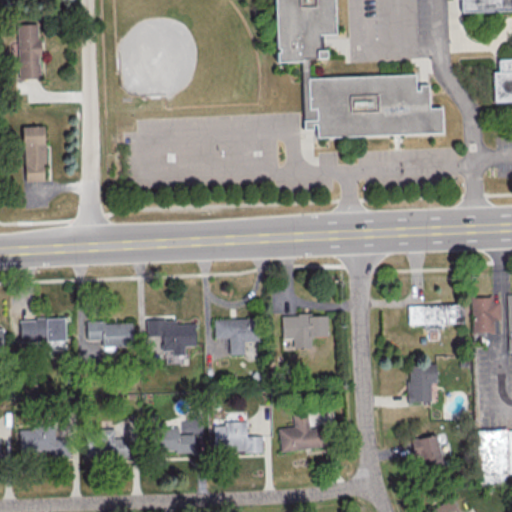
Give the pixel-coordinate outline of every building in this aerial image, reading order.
[(310,78),(417,74),(418,90),(420,90),(420,85),(430,85),(431,108),(442,108),(443,133),(318,138),(317,124),(314,124),(314,130),(304,130),(303,88),(302,88),(301,62),(277,62),(274,0),(335,0),(337,35),(321,36),(321,44),(318,44),(318,50),(328,50),(328,61),(309,61),(310,78)] [(511,0),(511,102),(494,103),(493,72),(499,71),(498,59),(511,58),(511,11),(463,14),(463,0),(511,0)] [(17,78),(39,78),(38,23),(16,24),(17,78)] [(43,125),(22,126),(24,181),(45,180),(43,125)] [(498,301),(492,301),(491,296),(470,296),(471,332),(493,331),(492,319),(499,319),(498,301)] [(407,324),(423,323),(423,330),(441,329),(441,323),(462,323),(462,303),(407,305),(407,324)] [(326,335),(326,313),(280,315),(281,337),(292,337),(292,347),(310,347),(309,336),(326,335)] [(64,339),(63,317),(19,319),(19,340),(64,339)] [(212,319),(213,337),(228,337),(228,354),(243,353),(243,341),(256,340),(256,317),(212,319)] [(145,335),(161,335),(161,350),(170,349),(170,354),(184,353),(183,346),(194,345),(194,323),(175,323),(175,318),(145,319),(145,335)] [(85,322),(86,339),(100,339),(101,346),(131,345),(130,321),(85,322)] [(435,381),(435,363),(406,364),(407,401),(430,401),(429,382),(435,381)] [(279,451),(322,445),(319,426),(308,428),(306,412),(291,415),(292,426),(276,428),(279,451)] [(245,435),(245,421),(222,421),(222,424),(212,425),(213,451),(261,450),(260,435),(245,435)] [(69,456),(68,438),(54,439),(53,426),(17,427),(18,457),(69,456)] [(194,450),(193,433),(178,434),(177,427),(154,428),(155,452),(194,450)] [(112,428),(96,428),(97,456),(124,455),(123,438),(113,439),(112,428)] [(478,431),(511,429),(511,473),(479,475),(478,431)] [(410,439),(418,471),(442,465),(434,434),(410,439)] [(431,508),(433,511),(458,511),(449,497),(431,508)]
